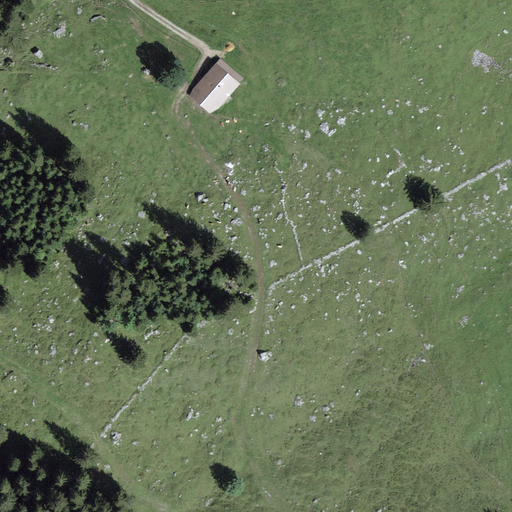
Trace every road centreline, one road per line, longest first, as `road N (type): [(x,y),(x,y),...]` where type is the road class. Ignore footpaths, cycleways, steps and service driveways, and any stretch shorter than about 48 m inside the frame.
road 1 (track): [(133,0),(205,53),(174,114),(241,204),(254,241),(260,288),(239,429),(256,471),(288,511)]
road 2 (track): [(163,511),(49,389),(0,358)]
